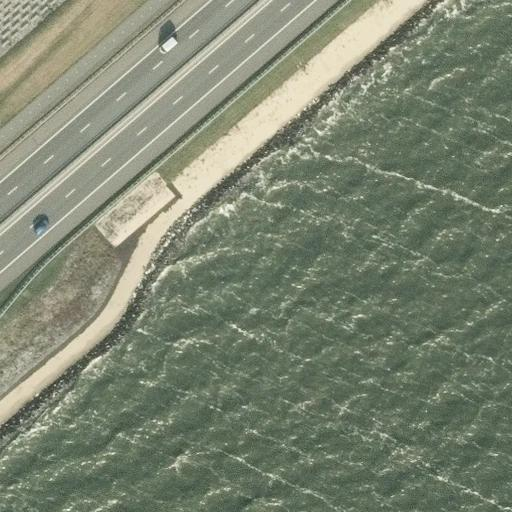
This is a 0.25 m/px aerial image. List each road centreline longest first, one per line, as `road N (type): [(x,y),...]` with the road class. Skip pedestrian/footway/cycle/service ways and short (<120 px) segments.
road 1 (motorway): [(0,250),(290,0)]
road 2 (motorway): [(229,0),(0,198)]
